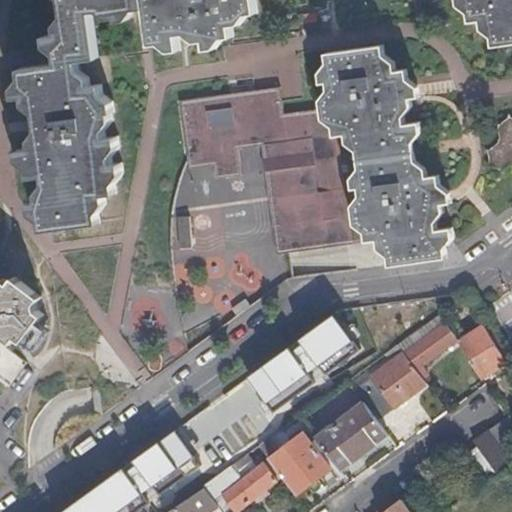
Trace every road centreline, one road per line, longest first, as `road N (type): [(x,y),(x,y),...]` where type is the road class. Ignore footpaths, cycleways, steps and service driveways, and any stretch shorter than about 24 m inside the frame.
road 1 (residential): [(511,241),(464,273),(309,295),(18,511)]
road 2 (residential): [(480,406),(345,511)]
